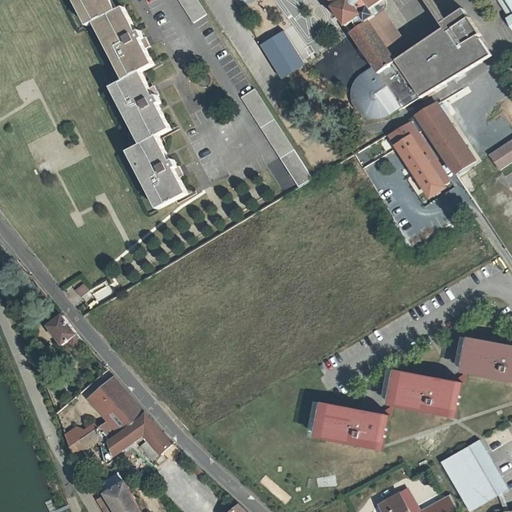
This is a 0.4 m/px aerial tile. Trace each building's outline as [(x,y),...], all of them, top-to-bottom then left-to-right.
[(88,25),(75,0),(70,0),(85,26),(88,25)] [(75,0),(88,25),(92,23),(96,21),(126,79),(122,81),(115,85),(144,142),(140,144),(131,149),(162,208),(189,194),(175,170),(179,168),(174,160),(172,162),(158,136),(172,129),(158,104),(161,102),(157,95),(154,96),(141,71),(154,64),(141,39),(144,37),(140,29),(136,31),(123,6),(117,9),(112,0),(75,0)] [(195,0),(176,0),(191,23),(205,15),(195,0)] [(376,15),(379,13),(378,10),(382,7),(391,0),(332,0),(337,7),(336,9),(376,66),(379,64),(384,70),(388,67),(386,64),(391,61),(391,60),(389,57),(393,53),(371,21),(376,17),(376,15)] [(447,22),(433,0),(423,0),(424,2),(440,26),(447,22)] [(511,0),(502,0),(511,14),(511,0)] [(393,53),(399,49),(407,43),(384,10),(379,13),(376,15),(376,17),(371,21),(393,53)] [(441,83),(440,86),(420,99),(422,103),(493,59),(482,38),(469,18),(464,10),(447,22),(440,26),(443,30),(396,60),(410,82),(430,69),(432,69),(435,71),(436,73),(438,77),(441,81),(441,83)] [(92,23),(122,81),(126,79),(96,21),(92,23)] [(283,29),(259,42),(278,77),(302,64),(283,29)] [(379,64),(376,66),(362,75),(355,85),(354,97),(358,109),(367,117),(379,120),(391,116),(402,109),(403,110),(422,103),(420,99),(440,86),(441,83),(441,81),(438,77),(436,73),(435,71),(432,69),(430,69),(410,82),(396,60),(395,58),(391,61),(386,64),(388,67),(384,70),(379,64)] [(500,101),(511,93),(511,89),(500,71),(486,80),(500,101)] [(111,87),(140,144),(144,142),(115,85),(111,87)] [(255,90),(242,97),(281,158),(294,151),(255,90)] [(498,100),(477,108),(480,115),(500,107),(498,100)] [(419,116),(443,152),(460,140),(437,105),(419,116)] [(413,122),(407,126),(434,168),(440,164),(413,122)] [(434,168),(407,126),(391,135),(431,198),(447,188),(445,186),(451,181),(440,164),(434,168)] [(457,174),(474,162),(460,140),(443,152),(457,174)] [(511,141),(490,157),(500,172),(511,163),(511,141)] [(162,208),(131,149),(128,151),(158,210),(162,208)] [(361,165),(374,160),(370,149),(356,154),(361,165)] [(312,179),(294,151),(281,158),(300,187),(312,179)] [(371,170),(377,180),(394,171),(389,161),(371,170)] [(457,174),(460,178),(468,173),(477,167),(474,162),(457,174)] [(468,173),(460,178),(471,195),(479,191),(468,173)] [(0,258),(8,270),(18,263),(0,240),(0,258)] [(25,272),(18,263),(8,270),(14,279),(25,272)] [(85,285),(76,292),(82,298),(90,291),(85,285)] [(75,347),(83,340),(59,312),(45,323),(64,347),(71,342),(75,347)] [(469,362),(467,374),(507,380),(509,373),(511,373),(511,346),(474,339),(472,350),(475,350),(472,363),(469,362)] [(396,394),(394,405),(434,413),(436,405),(440,406),(443,406),(446,405),(451,402),(453,399),(455,396),(455,391),(453,386),(450,384),(447,382),(447,380),(401,371),(399,382),(402,382),(399,395),(396,394)] [(104,446),(147,415),(115,378),(90,399),(106,420),(104,421),(102,420),(86,431),(78,427),(67,434),(72,447),(78,455),(100,440),(104,446)] [(436,405),(434,413),(457,417),(464,383),(447,380),(447,382),(450,384),(453,386),(455,391),(455,396),(453,399),(451,402),(446,405),(443,406),(440,406),(436,405)] [(323,426),(321,437),(361,445),(363,437),(367,438),(370,438),(375,436),(377,435),(380,432),(381,428),(381,423),(380,419),(377,416),(374,414),(374,412),(328,402),(326,413),(329,414),(326,426),(323,426)] [(363,437),(361,445),(384,449),(390,415),(374,412),(374,414),(377,416),(380,419),(381,423),(381,428),(380,432),(377,435),(375,436),(370,438),(367,438),(363,437)] [(147,415),(104,446),(108,461),(110,462),(112,462),(129,450),(128,447),(141,438),(144,435),(161,453),(162,455),(165,452),(175,445),(147,415)] [(161,453),(144,435),(141,438),(145,442),(139,447),(152,461),(161,453)] [(442,461),(471,511),(510,488),(481,439),(442,461)] [(175,445),(165,452),(169,457),(179,449),(175,445)] [(144,471),(136,476),(140,481),(147,476),(144,471)] [(287,502),(292,496),(264,476),(259,483),(287,502)] [(142,511),(127,482),(107,493),(107,494),(118,511),(142,511)] [(411,511),(418,511),(422,510),(409,487),(400,491),(411,511)] [(411,511),(400,491),(380,502),(386,511),(411,511)] [(118,511),(107,494),(99,499),(106,511),(118,511)] [(459,508),(452,494),(447,497),(454,510),(459,508)] [(447,497),(422,510),(422,511),(451,511),(454,510),(447,497)]
